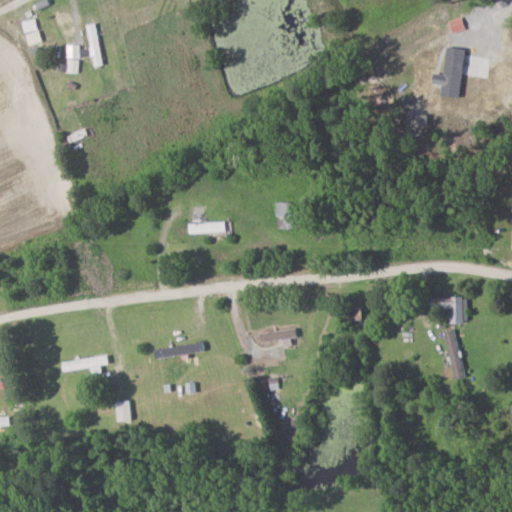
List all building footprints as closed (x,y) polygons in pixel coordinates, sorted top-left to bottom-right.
[(42,43),(39,19),(25,20),(28,45),(42,43)] [(294,202),(278,202),(278,216),(286,216),(286,229),(300,229),(300,212),(294,212),(294,202)] [(229,221),(200,222),(200,223),(190,224),(190,234),(210,233),(210,237),(229,237),(229,221)] [(448,297),(449,324),(470,323),(469,296),(448,297)] [(118,421),(135,420),(134,401),(118,402),(118,421)]
